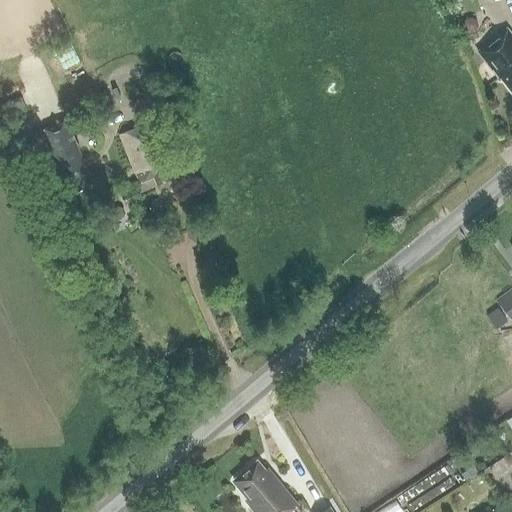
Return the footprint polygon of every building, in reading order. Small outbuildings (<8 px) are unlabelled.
[(475,22),(471,19),(465,20),(462,25),(463,30),(468,33),(474,32),(477,27),(475,22)] [(500,77),(511,91),(511,37),(505,30),(476,53),(498,79),(500,77)] [(0,104),(0,112),(11,140),(33,194),(88,172),(67,120),(42,130),(41,128),(34,130),(21,97),(0,104)] [(169,179),(161,158),(163,157),(150,123),(119,136),(137,184),(151,178),(154,186),(169,179)] [(134,201),(130,193),(120,198),(124,206),(134,201)] [(510,319),(511,317),(511,297),(500,306),(510,319)] [(288,511),(296,505),(287,495),(273,477),(270,480),(256,463),(233,482),(247,499),(245,501),(253,511),(288,511)] [(465,467),(466,469),(460,473),(464,479),(478,471),(473,464),(472,463),(465,467)] [(488,465),(481,469),(484,474),(491,470),(488,465)] [(345,511),(338,501),(319,511),(345,511)]
